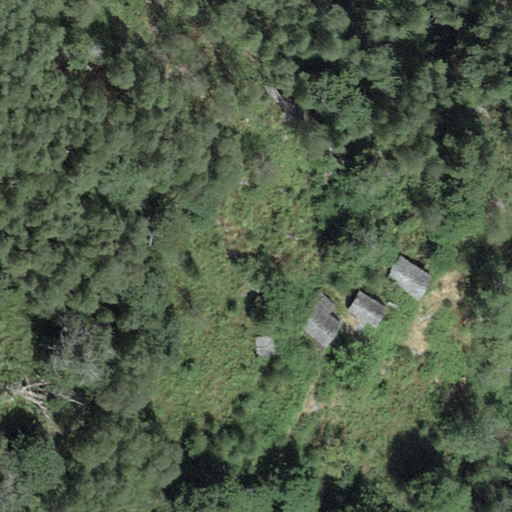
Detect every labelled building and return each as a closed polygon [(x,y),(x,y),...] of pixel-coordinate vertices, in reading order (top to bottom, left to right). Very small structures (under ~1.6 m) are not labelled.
[(385,281),(419,300),(433,276),(399,256),(385,281)] [(336,305),(319,292),(294,324),(325,347),(343,325),(329,314),(336,305)] [(347,312),(376,329),(388,309),(359,292),(347,312)] [(273,334),(254,338),(258,360),(277,356),(273,334)] [(253,484),(242,491),(250,503),(261,496),(253,484)]
